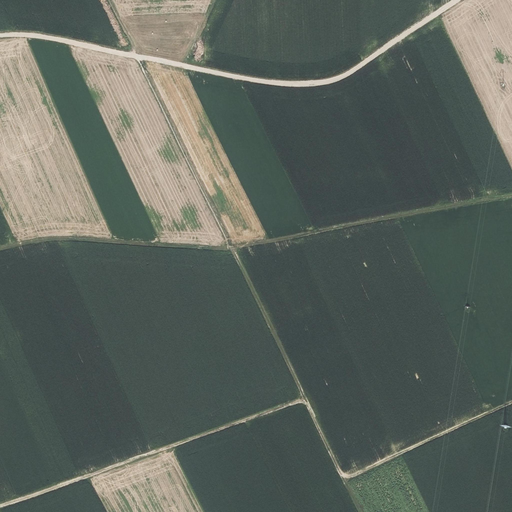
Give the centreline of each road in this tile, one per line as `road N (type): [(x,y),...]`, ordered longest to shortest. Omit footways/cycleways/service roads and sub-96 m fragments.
road 1 (track): [(0,505),(307,398),(345,472),(356,473),(511,401)]
road 2 (track): [(0,248),(71,234),(235,245),(511,196)]
road 3 (track): [(307,398),(111,0)]
